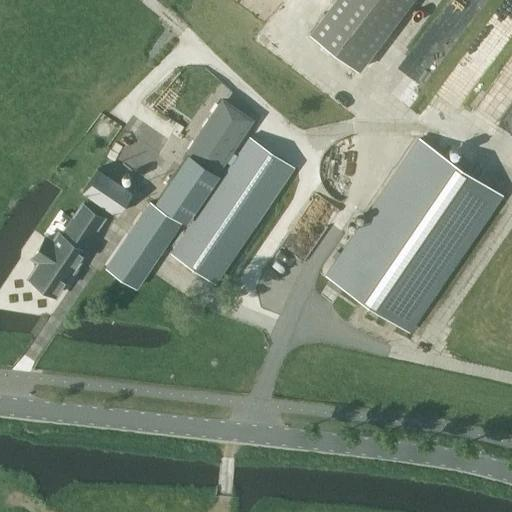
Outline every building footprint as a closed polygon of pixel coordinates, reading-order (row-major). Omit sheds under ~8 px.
[(333,0),(310,31),(359,69),(411,0),(333,0)] [(255,119),(223,97),(188,149),(220,171),(255,119)] [(216,281),(295,165),(251,135),(172,251),(216,281)] [(410,328),(502,193),(421,138),(329,273),(410,328)] [(188,220),(219,174),(190,153),(158,200),(188,220)] [(85,189),(119,212),(133,190),(99,167),(85,189)] [(180,222),(150,201),(106,267),(136,287),(180,222)] [(58,293),(87,250),(84,248),(104,217),(84,203),(63,234),(60,232),(55,240),(48,236),(35,256),(41,260),(31,275),(58,293)]
